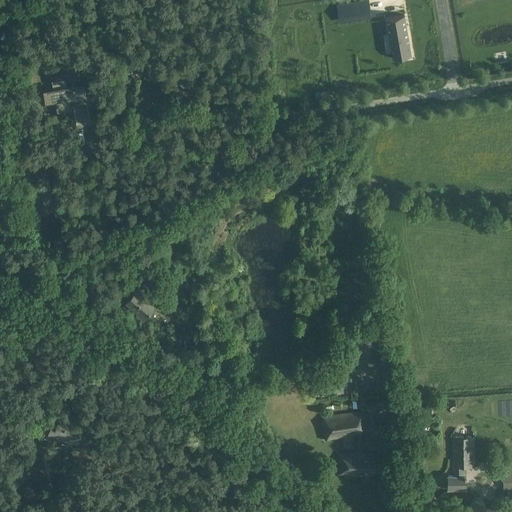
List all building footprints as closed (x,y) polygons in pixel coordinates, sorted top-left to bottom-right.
[(366,0),(349,0),(337,2),(339,17),(368,12),(366,0)] [(399,14),(381,17),(387,57),(405,54),(399,14)] [(47,37),(39,43),(43,48),(51,42),(47,37)] [(66,78),(52,81),(58,112),(71,110),(69,98),(86,95),(84,83),(67,86),(66,78)] [(136,96),(137,105),(139,115),(149,113),(148,105),(162,103),(160,91),(146,93),(146,95),(136,96)] [(304,170),(296,165),(294,169),(301,174),(304,170)] [(33,189),(35,202),(37,213),(54,210),(54,209),(60,209),(60,211),(66,210),(65,206),(63,196),(58,197),(58,200),(53,201),(50,183),(42,185),(42,187),(33,189)] [(22,194),(23,206),(30,205),(29,193),(22,194)] [(71,242),(60,245),(61,251),(72,248),(71,242)] [(329,265),(331,277),(341,276),(339,264),(329,265)] [(125,269),(132,276),(137,272),(129,265),(125,269)] [(136,311),(148,296),(139,288),(126,303),(136,311)] [(157,304),(148,296),(136,311),(138,313),(137,314),(143,320),(157,304)] [(179,308),(172,302),(168,308),(175,313),(179,308)] [(194,349),(187,351),(189,360),(197,358),(194,349)] [(199,382),(205,377),(197,368),(191,374),(199,382)] [(81,383),(66,379),(64,390),(78,393),(81,383)] [(511,396),(499,396),(499,411),(511,410),(511,396)] [(362,453),(362,432),(367,431),(364,412),(323,417),(327,441),(358,434),(357,454),(340,453),(339,473),(361,474),(361,470),(375,470),(375,454),(362,453)] [(77,445),(80,435),(83,426),(60,417),(57,424),(53,422),(48,435),(77,445)] [(389,432),(382,447),(391,452),(399,437),(389,432)] [(474,465),(474,437),(474,436),(453,436),(453,475),(448,475),(448,489),(466,489),(466,475),(465,475),(465,466),(474,465)] [(383,472),(384,472),(389,471),(387,457),(381,458),(383,472)] [(511,469),(503,470),(503,489),(511,489),(511,469)]
